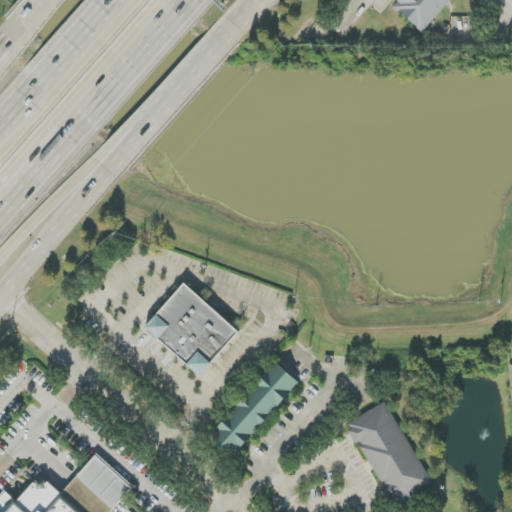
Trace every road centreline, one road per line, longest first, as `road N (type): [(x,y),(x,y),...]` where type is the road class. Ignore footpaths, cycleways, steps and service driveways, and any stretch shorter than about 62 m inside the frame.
road 1 (tertiary): [(0,299),(231,511)]
road 2 (primary): [(0,299),(121,161)]
road 3 (motorway): [(0,264),(114,155)]
road 4 (motorway): [(86,124),(184,13)]
road 5 (motorway): [(0,221),(86,124)]
